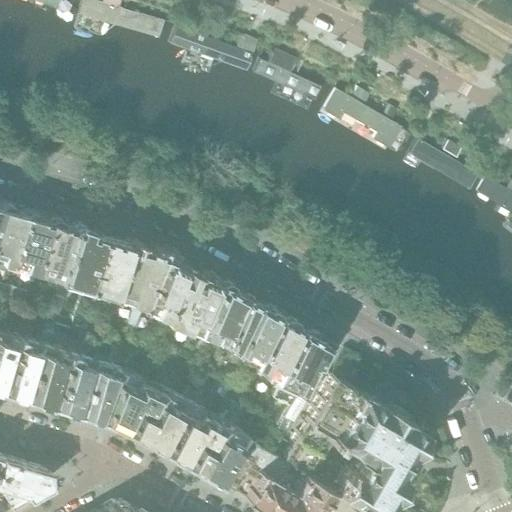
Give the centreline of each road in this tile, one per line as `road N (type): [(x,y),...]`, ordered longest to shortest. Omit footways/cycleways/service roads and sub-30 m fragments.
road 1 (residential): [(496,511),(452,382),(423,356),(180,224),(0,169)]
road 2 (residential): [(294,0),(495,108)]
